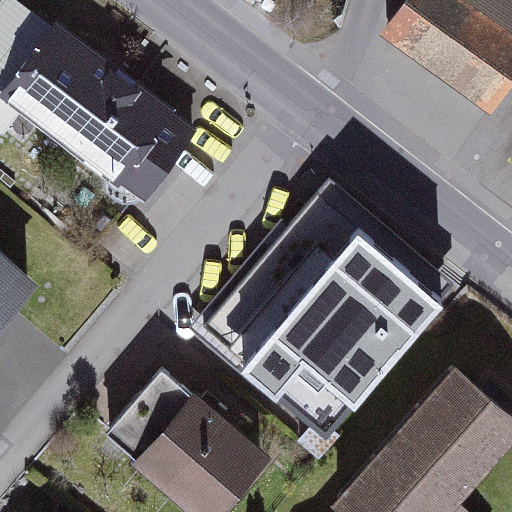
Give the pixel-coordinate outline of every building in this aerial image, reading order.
[(511,103),(511,24),(478,0),(415,0),(392,32),(505,114),(511,103)] [(183,111),(66,27),(12,102),(129,186),(183,111)] [(461,285),(339,182),(297,235),(212,332),(288,397),(335,435),(461,285)] [(212,332),(297,235),(289,228),(196,334),(280,407),(288,397),(212,332)] [(0,330),(48,277),(0,233),(0,330)] [(511,460),(511,403),(469,367),(349,506),(355,511),(470,511),(469,511),(511,460)] [(235,511),(279,460),(171,371),(114,439),(201,511),(235,511)]
